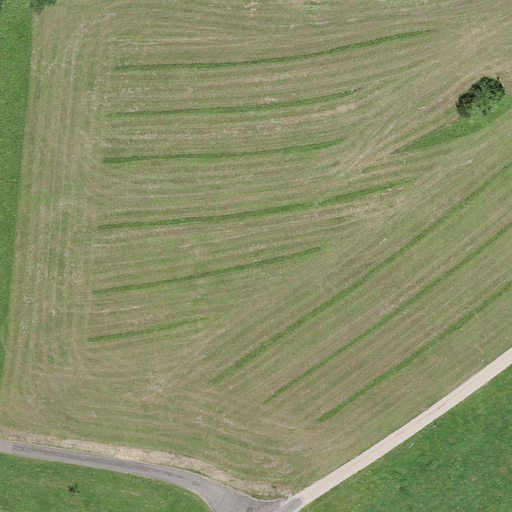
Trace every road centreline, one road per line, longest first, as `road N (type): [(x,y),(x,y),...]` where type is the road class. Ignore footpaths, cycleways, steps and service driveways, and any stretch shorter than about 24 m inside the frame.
road 1 (track): [(277,511),(457,404),(511,357)]
road 2 (track): [(233,511),(190,480),(0,444)]
